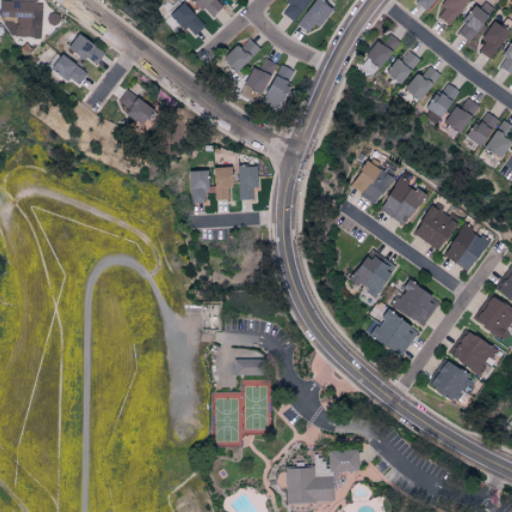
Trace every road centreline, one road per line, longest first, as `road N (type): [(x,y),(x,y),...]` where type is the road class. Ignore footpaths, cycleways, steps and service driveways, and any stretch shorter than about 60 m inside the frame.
road 1 (residential): [(294,153),(283,238),(312,326),(394,404),(511,472),(351,29),(294,153)]
road 2 (residential): [(294,153),(215,112),(70,0)]
